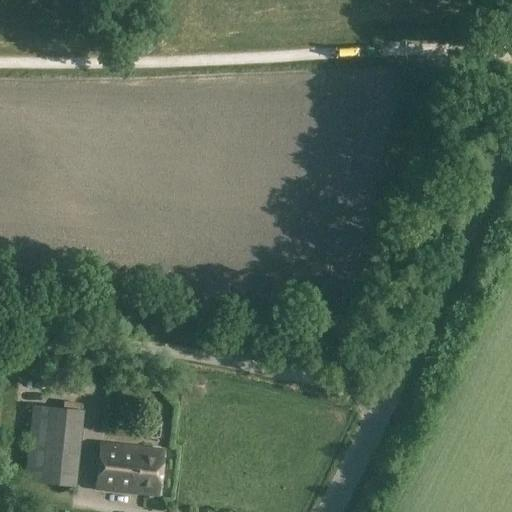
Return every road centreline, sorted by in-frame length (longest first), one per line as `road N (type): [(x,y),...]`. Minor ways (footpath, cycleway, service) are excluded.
road 1 (unclassified): [(0,340),(141,347),(387,400)]
road 2 (unclassified): [(387,400),(511,125)]
road 3 (unclassified): [(329,511),(387,400)]
